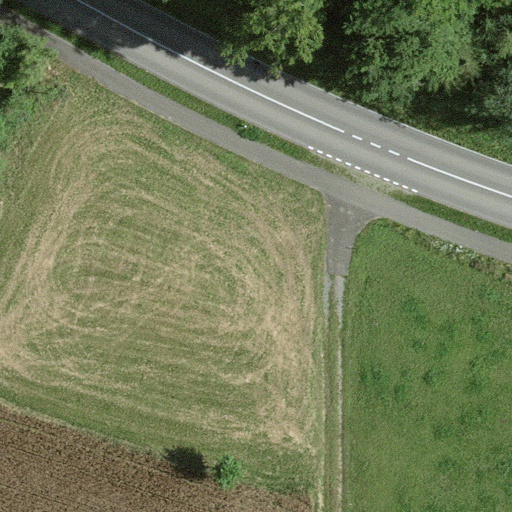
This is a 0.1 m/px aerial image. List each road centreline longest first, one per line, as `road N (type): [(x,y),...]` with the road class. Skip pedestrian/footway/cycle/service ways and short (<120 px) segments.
road 1 (tertiary): [(79,0),(354,136),(511,195)]
road 2 (track): [(354,136),(339,511)]
